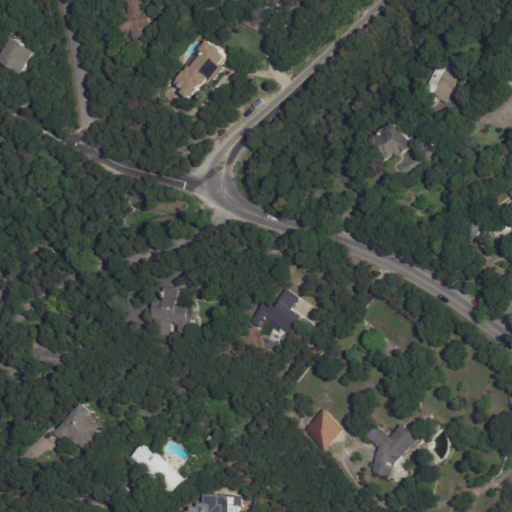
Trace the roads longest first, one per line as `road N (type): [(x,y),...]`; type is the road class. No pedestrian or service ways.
road 1 (tertiary): [(511,343),(408,271),(228,206),(214,185)]
road 2 (residential): [(214,185),(161,177),(112,160),(92,143),(59,0)]
road 3 (tertiary): [(214,185),(236,138),(391,0)]
road 4 (residential): [(118,511),(76,493),(0,487)]
